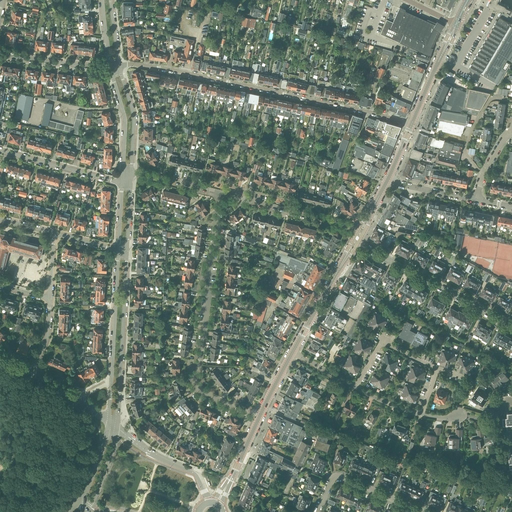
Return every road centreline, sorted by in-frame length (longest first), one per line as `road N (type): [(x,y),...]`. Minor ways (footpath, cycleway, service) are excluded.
road 1 (residential): [(119,66),(188,73),(411,125)]
road 2 (residential): [(260,415),(200,387),(196,369),(221,193)]
road 3 (residential): [(116,430),(126,250)]
road 4 (residential): [(511,326),(355,241)]
road 5 (residential): [(360,232),(221,193)]
road 6 (residential): [(425,511),(339,475),(316,511)]
road 7 (residential): [(117,249),(111,378)]
road 8 (tertiary): [(292,352),(355,241)]
road 9 (residential): [(122,183),(0,150)]
road 10 (unclassified): [(210,502),(193,471),(116,430)]
